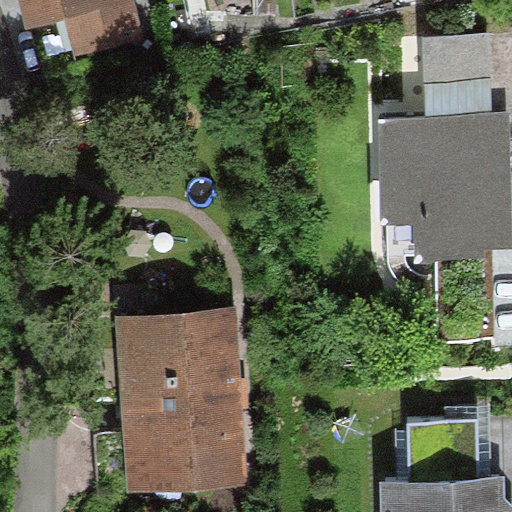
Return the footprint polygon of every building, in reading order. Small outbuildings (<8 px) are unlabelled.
[(135,0),(17,0),(27,36),(61,27),(70,63),(146,43),(135,0)] [(179,39),(214,30),(205,0),(187,0),(170,5),(179,39)] [(426,123),(492,120),(493,39),(424,46),(426,123)] [(492,120),(426,123),(380,124),(383,231),(416,230),(417,260),(438,259),(440,341),(490,340),(487,251),(510,250),(506,119),(492,120)] [(236,317),(118,324),(130,495),(249,488),(241,387),(236,317)] [(412,463),(384,463),(384,511),(511,511),(511,490),(506,484),(506,463),(473,463),(474,411),(412,411),(412,463)]
